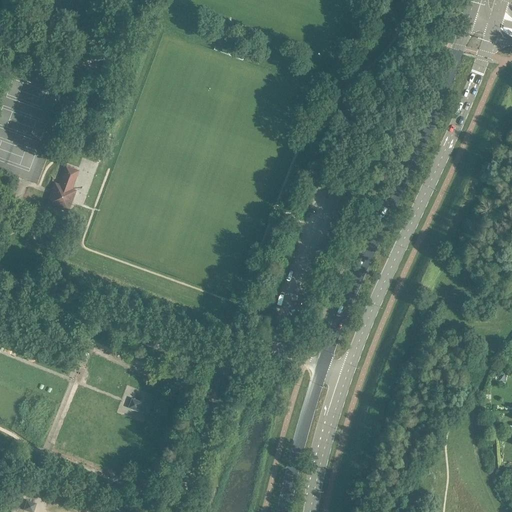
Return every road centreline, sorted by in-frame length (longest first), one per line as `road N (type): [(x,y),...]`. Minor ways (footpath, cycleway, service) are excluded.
road 1 (secondary): [(470,17),(322,367)]
road 2 (secondary): [(346,375),(492,35)]
road 3 (secondary): [(322,367),(283,511)]
road 4 (secondary): [(310,511),(346,375)]
